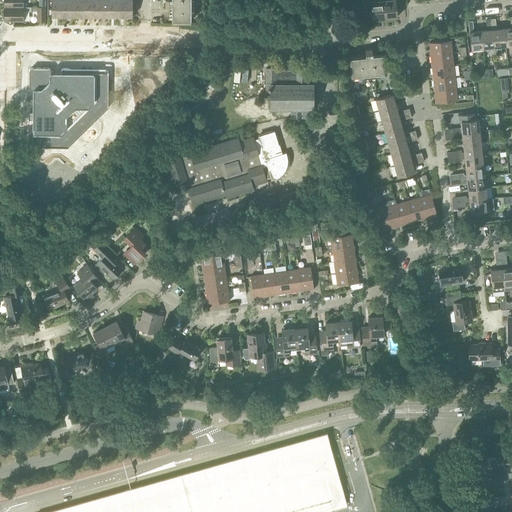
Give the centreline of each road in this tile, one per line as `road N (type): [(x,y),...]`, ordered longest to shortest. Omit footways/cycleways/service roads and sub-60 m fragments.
road 1 (residential): [(0,346),(85,320),(144,283),(202,321),(362,299),(404,280),(402,258),(449,246)]
road 2 (tertiary): [(222,456),(364,418),(443,415)]
road 3 (tertiary): [(442,405),(363,408),(222,445)]
road 4 (residential): [(145,35),(145,42),(336,39)]
road 5 (tertiary): [(0,473),(150,430)]
road 6 (residential): [(0,35),(145,35)]
road 7 (unclassified): [(7,511),(128,479)]
